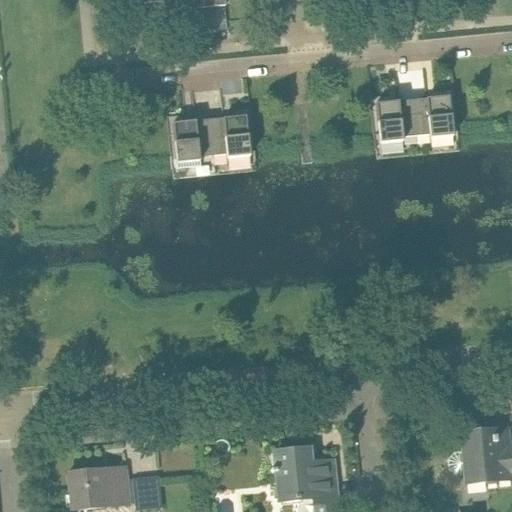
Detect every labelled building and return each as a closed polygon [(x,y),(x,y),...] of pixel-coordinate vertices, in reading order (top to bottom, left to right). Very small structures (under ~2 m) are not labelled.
[(143,0),(144,3),(138,4),(139,5),(162,3),(163,13),(224,7),(223,0),(143,0)] [(223,11),(191,14),(193,34),(225,31),(223,11)] [(411,101),(415,137),(428,136),(429,140),(452,138),(448,98),(411,101)] [(415,137),(411,101),(375,105),(378,141),(415,137)] [(245,117),(208,121),(212,157),(225,156),(226,160),(229,160),(249,158),(245,117)] [(212,157),(208,121),(172,125),(176,170),(199,168),(198,159),(212,157)] [(497,484),(499,480),(511,479),(511,477),(511,476),(511,444),(504,445),(504,447),(496,448),(495,432),(461,435),(463,453),(453,454),(447,461),(448,471),(455,476),(465,476),(466,483),(467,483),(467,478),(482,476),(483,481),(484,481),(486,485),(497,484)] [(337,511),(332,463),(309,465),(308,450),(271,454),(273,474),(276,473),(279,502),(298,500),(298,501),(296,511),(337,511)] [(101,471),(67,474),(71,511),(91,509),(134,505),(135,511),(161,509),(158,477),(131,480),(132,484),(126,484),(124,469),(110,470),(110,472),(101,473),(101,471)]
